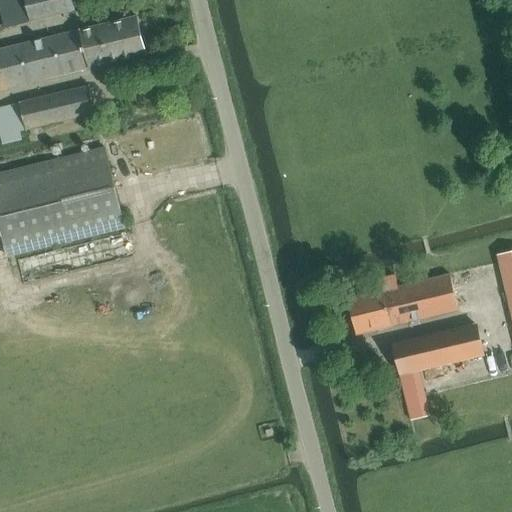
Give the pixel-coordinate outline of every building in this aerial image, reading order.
[(0,0),(0,5),(0,7),(5,28),(76,11),(73,0),(0,0)] [(0,50),(0,90),(146,55),(137,17),(0,50)] [(27,131),(30,130),(32,137),(46,134),(45,126),(97,114),(90,87),(20,104),(27,131)] [(8,109),(9,116),(16,115),(15,107),(8,109)] [(106,149),(53,161),(0,174),(0,225),(8,258),(125,229),(106,149)] [(511,252),(498,256),(511,315),(511,252)] [(349,300),(357,335),(379,330),(382,331),(387,330),(388,328),(459,311),(451,276),(396,289),(394,277),(376,281),(379,293),(349,300)] [(484,354),(477,326),(394,346),(412,421),(430,417),(419,370),(484,354)]
